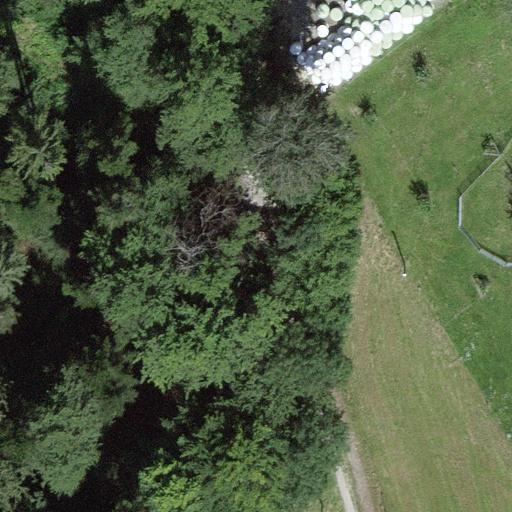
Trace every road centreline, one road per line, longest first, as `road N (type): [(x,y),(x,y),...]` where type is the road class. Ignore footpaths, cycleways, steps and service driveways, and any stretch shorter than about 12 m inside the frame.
road 1 (track): [(339,511),(254,216),(230,0)]
road 2 (track): [(249,171),(101,86),(0,9)]
